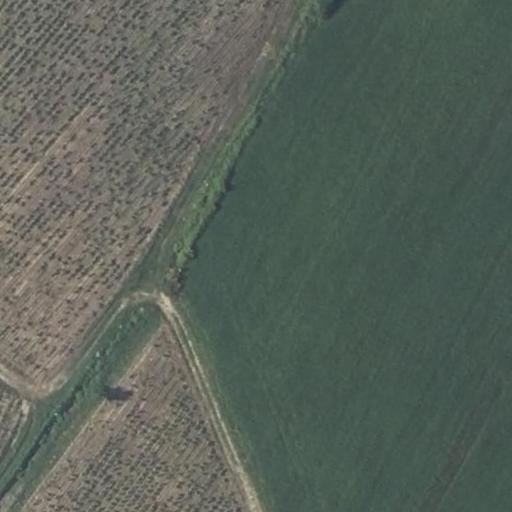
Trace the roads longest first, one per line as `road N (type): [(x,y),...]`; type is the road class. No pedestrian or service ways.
road 1 (track): [(246,511),(150,267),(60,401),(0,360)]
road 2 (track): [(150,267),(298,0)]
